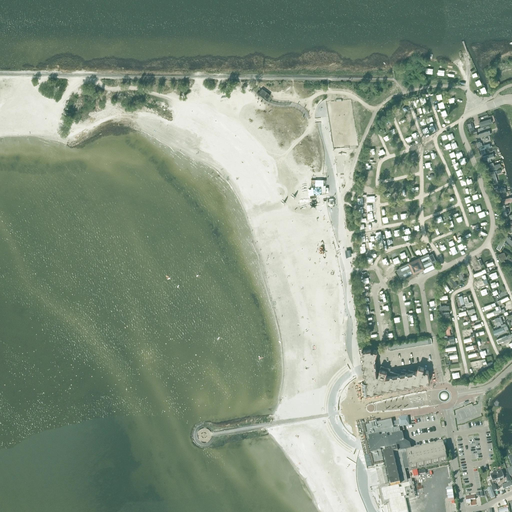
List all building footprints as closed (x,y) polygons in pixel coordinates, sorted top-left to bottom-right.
[(258,92),(257,93),(267,101),(268,99),(270,95),(262,88),(258,92)] [(480,119),(481,123),(492,122),(492,117),(487,117),(487,114),(483,114),(484,118),(480,119)] [(501,160),(495,163),(494,160),(489,162),(492,169),(503,165),(501,160)] [(313,187),(314,195),(322,194),(321,192),(325,191),(325,186),(326,180),(323,180),(315,180),(315,187),(313,187)] [(511,243),(511,234),(507,231),(503,235),(511,243)] [(502,236),(497,246),(501,248),(506,238),(502,236)] [(506,260),(505,257),(508,256),(506,250),(499,252),(501,261),(506,260)] [(433,263),(437,261),(433,253),(430,255),(429,254),(418,259),(419,260),(415,262),(412,263),(411,262),(400,267),(400,269),(397,270),(400,278),(404,277),(405,278),(416,273),(415,271),(419,270),(422,268),(423,270),(434,264),(433,263)] [(486,267),(474,271),(475,274),(490,270),(489,266),(486,267)] [(463,271),(467,270),(465,267),(458,270),(463,279),(467,277),(463,271)] [(456,278),(458,277),(455,273),(450,277),(455,285),(459,283),(456,278)] [(486,273),(483,274),(484,278),(475,281),(477,286),(489,282),(486,273)] [(490,283),(492,287),(503,282),(501,278),(490,283)] [(464,295),(467,304),(474,303),(471,293),(464,295)] [(483,301),(484,300),(486,307),(496,305),(493,293),(482,296),(483,301)] [(509,294),(498,299),(500,303),(511,297),(509,294)] [(440,299),(440,307),(450,307),(450,303),(442,303),(442,299),(440,299)] [(503,310),(500,304),(496,305),(497,308),(487,312),(488,315),(503,310)] [(476,321),(475,319),(480,317),(479,313),(470,316),(471,319),(472,319),(473,322),(476,321)] [(505,321),(501,314),(495,317),(499,324),(505,321)] [(502,323),(503,325),(494,329),(496,333),(509,327),(506,321),(502,323)] [(452,333),(452,323),(443,323),(444,326),(447,326),(447,333),(452,333)] [(472,335),(464,337),(465,340),(475,338),(474,334),(485,332),(485,329),(471,332),(472,335)] [(511,331),(498,337),(499,341),(511,335),(511,331)] [(443,344),(456,342),(455,333),(445,335),(446,339),(442,340),(443,344)] [(510,345),(511,347),(511,339),(503,345),(505,348),(510,345)] [(362,382),(364,397),(368,392),(382,389),(382,388),(387,389),(388,389),(389,389),(389,388),(390,386),(395,388),(396,388),(396,387),(397,387),(397,385),(402,387),(403,387),(404,386),(404,385),(405,384),(410,385),(411,385),(412,385),(412,384),(412,383),(417,384),(418,384),(419,384),(419,383),(420,383),(420,381),(426,383),(428,382),(429,382),(430,382),(430,381),(428,371),(426,370),(426,372),(423,371),(424,368),(418,366),(417,371),(415,372),(409,370),(408,373),(401,371),(400,374),(393,372),(392,375),(389,374),(390,369),(381,366),(381,365),(379,373),(377,372),(375,360),(377,350),(371,349),(362,350),(361,354),(361,355),(361,356),(364,356),(362,362),(362,363),(363,363),(365,364),(363,369),(363,370),(364,371),(366,372),(365,375),(364,377),(364,378),(365,378),(365,379),(368,379),(367,384),(366,384),(362,382)] [(487,362),(486,356),(492,354),(491,350),(483,352),(485,356),(471,359),(472,363),(483,361),(483,363),(487,362)] [(453,369),(452,369),(452,373),(462,372),(460,361),(451,362),(453,369)] [(406,425),(408,425),(407,417),(399,419),(401,426),(402,426),(402,427),(406,426),(406,425)] [(366,442),(361,443),(364,456),(371,455),(373,464),(385,462),(390,486),(408,483),(401,454),(406,453),(410,468),(447,460),(443,444),(411,451),(410,445),(409,444),(409,443),(407,441),(406,443),(404,441),(403,434),(402,433),(401,433),(400,433),(399,427),(393,429),(391,420),(377,423),(376,421),(373,422),(373,421),(371,422),(368,423),(368,425),(365,426),(366,434),(364,434),(365,437),(364,437),(365,440),(365,439),(366,442)] [(493,475),(490,476),(492,480),(489,481),(494,492),(497,490),(495,486),(494,485),(493,484),(500,481),(499,480),(504,478),(503,475),(504,474),(502,470),(497,472),(498,473),(497,473),(496,473),(496,472),(495,472),(494,472),(493,473),(493,474),(493,475)] [(390,486),(381,489),(384,501),(386,501),(386,503),(389,502),(390,506),(387,507),(388,509),(390,509),(390,511),(407,511),(404,497),(412,495),(411,491),(414,491),(413,486),(410,486),(409,482),(408,483),(390,486)] [(467,501),(472,501),(471,498),(476,497),(476,493),(467,494),(467,501)]
